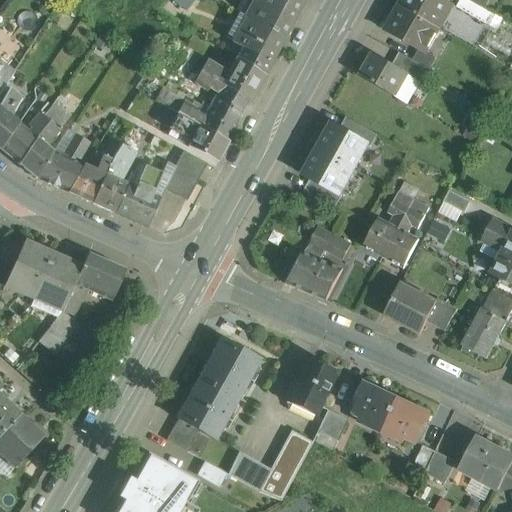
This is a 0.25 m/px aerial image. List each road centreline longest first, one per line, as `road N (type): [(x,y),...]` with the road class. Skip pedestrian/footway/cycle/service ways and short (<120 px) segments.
road 1 (residential): [(195,271),(500,406)]
road 2 (secondary): [(195,271),(346,0)]
road 3 (secondary): [(60,511),(195,271)]
road 4 (residential): [(23,196),(195,271)]
